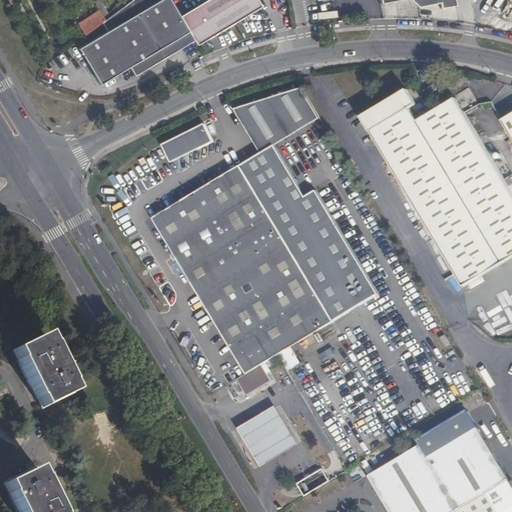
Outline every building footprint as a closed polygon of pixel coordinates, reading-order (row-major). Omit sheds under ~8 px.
[(179,16),(169,0),(130,0),(124,5),(104,20),(103,21),(108,30),(79,48),(101,84),(130,66),(135,75),(193,40),(179,16)] [(99,0),(93,0),(101,14),(104,20),(124,5),(123,2),(108,13),(99,0)] [(256,0),(206,0),(179,16),(193,40),(196,45),(261,6),(256,0)] [(417,0),(419,7),(441,3),(442,9),(446,8),(450,11),(453,7),(457,6),(455,0),(417,0)] [(101,14),(79,27),(84,36),(103,21),(104,20),(101,14)] [(458,94),(462,104),(475,98),(470,88),(458,94)] [(302,89),(233,109),(260,153),(274,145),(320,118),(302,89)] [(420,124),(403,95),(364,118),(465,289),(511,261),(511,190),(459,100),(420,124)] [(511,115),(501,122),(511,140),(511,115)] [(204,125),(163,146),(171,163),(213,142),(204,125)] [(334,321),(379,294),(317,190),(305,197),(274,145),(260,153),(241,165),(334,321)] [(241,165),(153,218),(247,374),(238,379),(247,394),(271,380),(262,365),(279,354),(288,369),(301,362),(292,347),(334,321),(241,165)] [(50,344),(44,335),(13,350),(18,360),(17,361),(35,399),(36,398),(41,408),(73,393),(68,383),(69,382),(50,344)] [(450,343),(445,335),(440,338),(445,346),(450,343)] [(276,405),(239,428),(262,466),(299,444),(276,405)] [(420,445),(369,476),(390,511),(453,511),(509,479),(478,427),(428,457),(420,445)] [(41,478),(36,469),(4,484),(9,494),(8,494),(16,511),(58,511),(41,478)] [(511,511),(511,484),(509,479),(453,511),(511,511)]
